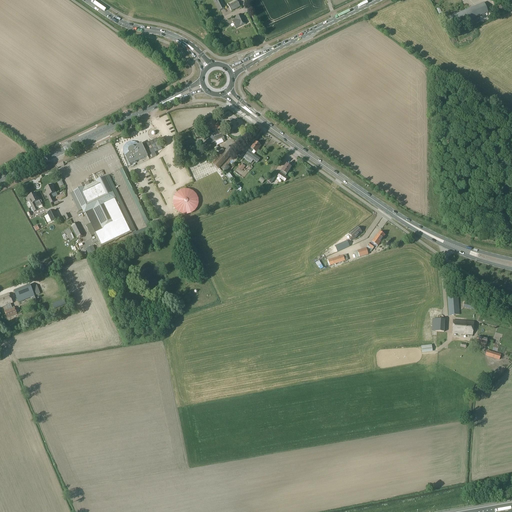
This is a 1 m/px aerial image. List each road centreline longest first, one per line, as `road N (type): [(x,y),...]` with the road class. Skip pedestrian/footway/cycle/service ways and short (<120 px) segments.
road 1 (secondary): [(0,181),(173,98)]
road 2 (secondary): [(390,212),(250,111)]
road 3 (secondary): [(390,212),(447,247),(511,269)]
road 4 (secondary): [(511,259),(390,212)]
road 5 (secondary): [(261,56),(376,0)]
